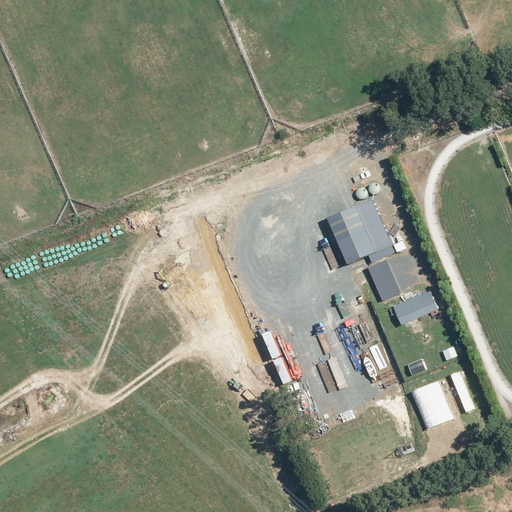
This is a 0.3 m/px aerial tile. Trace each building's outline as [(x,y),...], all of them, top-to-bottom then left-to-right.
[(374,200),(326,219),(345,266),(368,257),(370,263),(409,247),(401,229),(388,234),(374,200)] [(262,211),(237,218),(240,227),(265,220),(262,211)] [(399,295),(403,304),(393,308),(401,325),(438,308),(431,291),(413,299),(409,290),(399,295)] [(420,321),(409,326),(413,337),(425,332),(420,321)] [(383,382),(351,395),(356,407),(388,394),(383,382)] [(321,399),(291,412),(299,431),(329,418),(321,399)] [(477,479),(464,484),(471,503),(484,499),(477,479)]
